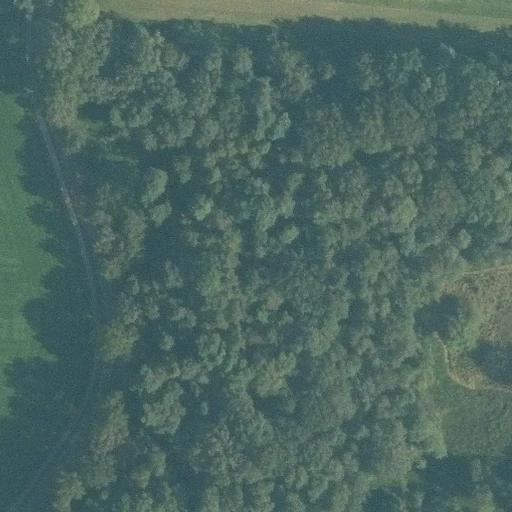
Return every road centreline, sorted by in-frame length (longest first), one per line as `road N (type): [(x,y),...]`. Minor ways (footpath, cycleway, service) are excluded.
road 1 (track): [(15,511),(97,388),(105,327),(32,40)]
road 2 (track): [(32,40),(511,81)]
